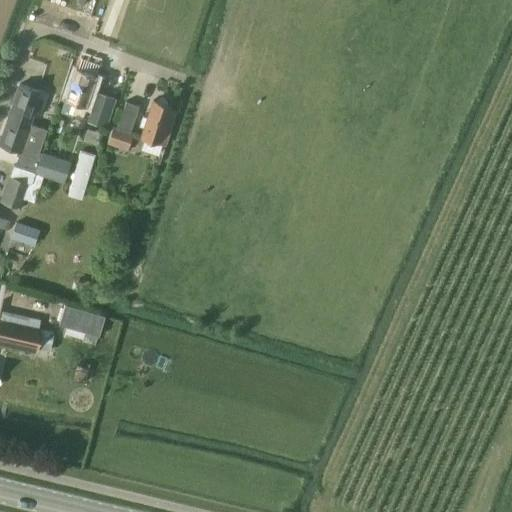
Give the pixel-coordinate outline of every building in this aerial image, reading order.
[(77,70),(66,100),(62,112),(81,119),(96,77),(94,76),(99,63),(82,57),(77,70)] [(46,94),(20,85),(0,140),(0,144),(21,151),(34,155),(43,130),(29,125),(33,113),(39,115),(46,94)] [(157,102),(153,101),(147,119),(143,117),(140,126),(145,127),(141,137),(165,146),(177,111),(170,109),(171,107),(167,105),(167,104),(167,103),(167,102),(167,101),(166,101),(166,100),(165,100),(165,99),(164,99),(163,99),(162,99),(161,99),(160,99),(159,99),(159,100),(158,100),(158,101),(157,101),(157,102)] [(139,106),(126,101),(117,127),(113,126),(107,144),(127,150),(132,134),(130,133),(139,106)] [(87,128),(84,141),(98,145),(102,133),(87,128)] [(83,143),(68,187),(82,192),(97,148),(83,143)] [(14,165),(0,202),(21,210),(24,200),(34,173),(14,165)] [(0,217),(0,227),(7,230),(11,221),(0,217)] [(17,220),(11,236),(34,244),(39,229),(17,220)] [(59,323),(98,335),(104,315),(65,303),(59,323)] [(0,319),(0,345),(37,354),(38,348),(42,331),(43,329),(0,319)] [(78,365),(74,379),(86,382),(90,369),(78,365)]
